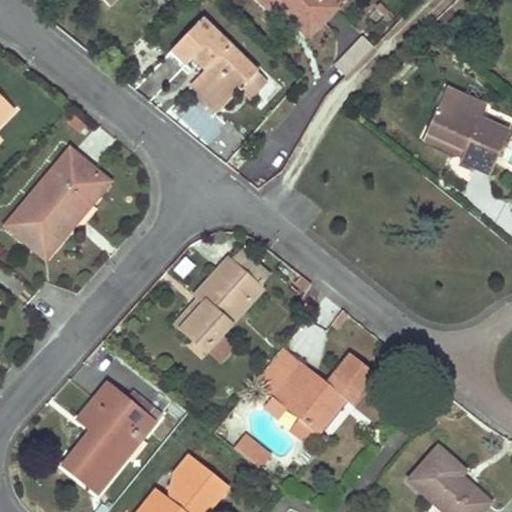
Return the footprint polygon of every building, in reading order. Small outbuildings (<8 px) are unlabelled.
[(260,0),(274,13),(281,6),(287,11),(284,14),(308,37),(336,9),(332,5),(327,0),(260,0)] [(225,105),(232,98),(238,91),(253,76),(256,73),(201,20),(170,52),(184,66),(192,58),(204,71),(197,78),(225,105)] [(345,75),(373,48),(362,37),(335,64),(345,75)] [(248,100),(263,86),(253,76),(238,91),(248,100)] [(191,85),(218,112),(225,105),(197,78),(191,85)] [(487,176),(497,154),(507,132),(478,119),(483,106),(444,89),(424,133),(462,151),(460,158),(457,163),(487,176)] [(0,122),(13,109),(0,96),(0,122)] [(462,151),(424,133),(421,140),(460,158),(462,151)] [(87,200),(89,201),(90,202),(107,182),(69,150),(33,194),(40,200),(14,232),(45,257),(72,224),(69,221),(87,200)] [(40,200),(33,194),(6,226),(14,232),(40,200)] [(258,268),(237,250),(227,261),(248,280),(258,268)] [(205,351),(206,350),(207,349),(221,362),(233,348),(220,336),(259,291),(257,289),(268,277),(258,268),(248,280),(227,261),(194,297),(198,300),(203,305),(181,330),(205,351)] [(310,285),(300,277),(295,284),(305,292),(310,285)] [(269,293),(247,325),(267,339),(289,307),(269,293)] [(198,300),(175,324),(181,330),(203,305),(198,300)] [(300,367),(302,364),(283,348),(254,384),(274,400),(300,367)] [(349,355),(337,369),(326,384),(314,373),(311,376),(300,367),(274,400),(287,410),(289,408),(301,417),(298,420),(300,421),(314,433),(330,413),(327,410),(339,396),(347,403),(353,407),(374,381),(362,371),(365,368),(349,355)] [(314,373),(302,364),(300,367),(311,376),(314,373)] [(64,466),(96,493),(153,423),(144,415),(150,408),(132,393),(125,401),(105,386),(78,421),(91,432),(64,466)] [(319,437),(347,403),(339,396),(327,410),(330,413),(314,433),(319,437)] [(287,410),(298,420),(301,417),(289,408),(287,410)] [(291,433),(305,444),(314,433),(300,421),(291,433)] [(259,469),(270,454),(244,434),(233,449),(259,469)] [(443,511),(481,511),(489,504),(459,477),(463,471),(438,448),(408,481),(443,511)] [(185,468),(188,471),(194,464),(188,458),(172,476),(179,475),(185,468)] [(207,486),(213,479),(194,463),(194,464),(188,471),(185,468),(179,475),(172,476),(174,494),(169,495),(168,506),(159,506),(150,499),(139,511),(207,511),(212,510),(222,498),(207,486)] [(207,486),(222,498),(228,491),(213,479),(207,486)] [(150,499),(159,506),(168,506),(154,494),(150,499)]
